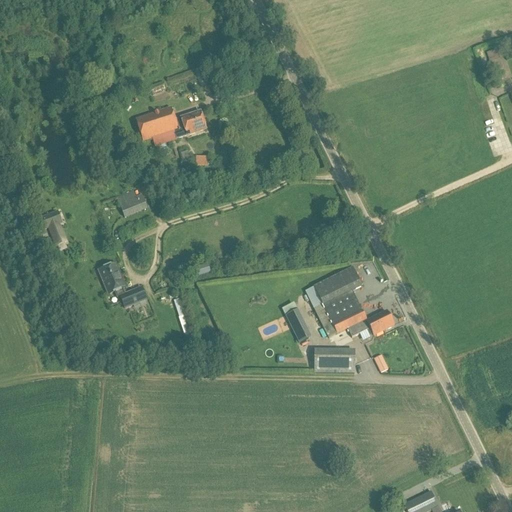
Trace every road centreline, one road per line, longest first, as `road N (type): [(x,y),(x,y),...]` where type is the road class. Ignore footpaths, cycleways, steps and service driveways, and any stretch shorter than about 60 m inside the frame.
road 1 (tertiary): [(508,511),(255,0)]
road 2 (unknown): [(159,229),(335,162)]
road 3 (track): [(511,162),(368,227)]
